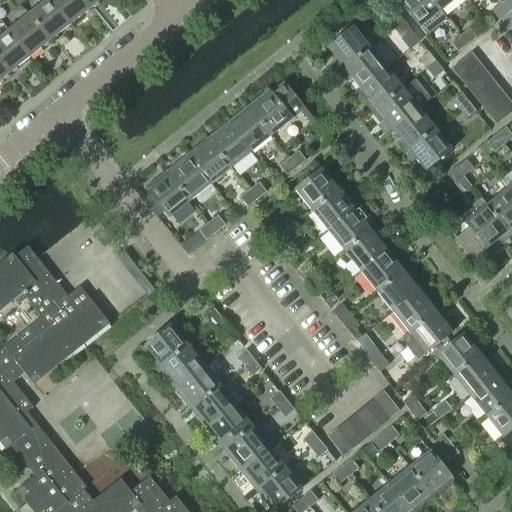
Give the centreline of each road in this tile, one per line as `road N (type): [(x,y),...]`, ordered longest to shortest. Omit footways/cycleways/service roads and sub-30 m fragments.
road 1 (residential): [(345,403),(222,257),(193,279),(61,116)]
road 2 (tertiary): [(61,116),(181,20)]
